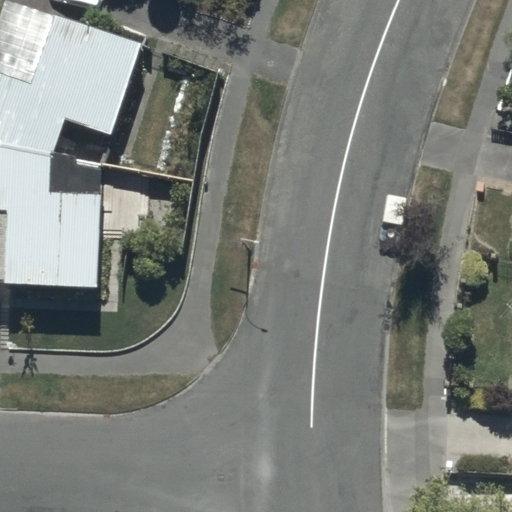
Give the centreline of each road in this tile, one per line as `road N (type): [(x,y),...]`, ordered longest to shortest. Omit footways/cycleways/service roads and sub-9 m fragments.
road 1 (residential): [(310,476),(312,374),(338,194),(399,0)]
road 2 (residential): [(0,472),(310,476)]
